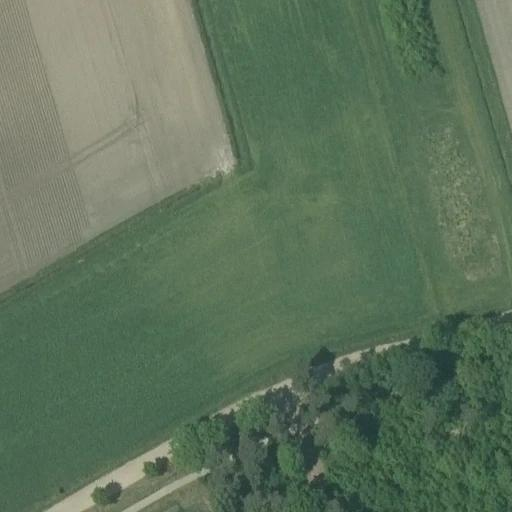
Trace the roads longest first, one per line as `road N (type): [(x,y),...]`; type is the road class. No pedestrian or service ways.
road 1 (track): [(70,511),(286,384)]
road 2 (track): [(286,384),(511,319)]
road 3 (track): [(286,384),(319,511)]
